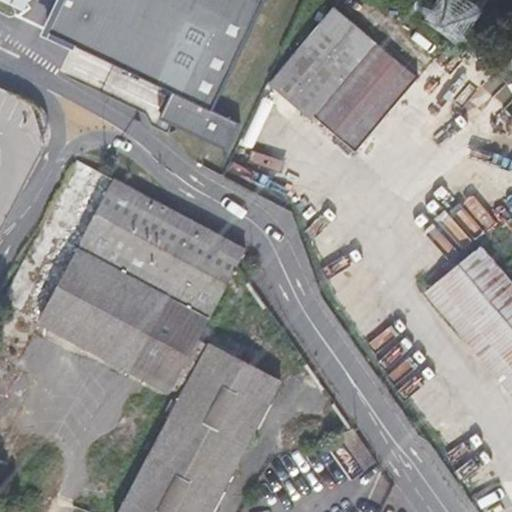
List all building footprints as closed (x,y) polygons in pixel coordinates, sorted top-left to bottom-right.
[(435,0),(426,26),(469,42),(484,1),(482,0),(435,0)] [(374,51),(338,14),(279,68),(267,54),(245,74),(300,127),(304,122),(346,156),(404,84),(375,61),(374,51)] [(483,60),(464,45),(450,61),(467,77),(483,60)] [(26,96),(0,83),(0,234),(45,146),(26,96)] [(66,162),(0,296),(0,307),(169,391),(192,339),(226,270),(236,249),(66,162)] [(505,402),(511,395),(511,302),(471,254),(414,299),(505,402)] [(192,339),(169,391),(177,396),(203,345),(192,339)] [(203,345),(177,396),(134,481),(199,511),(204,511),(269,377),(204,341),(203,345)] [(199,511),(134,481),(118,511),(199,511)]
